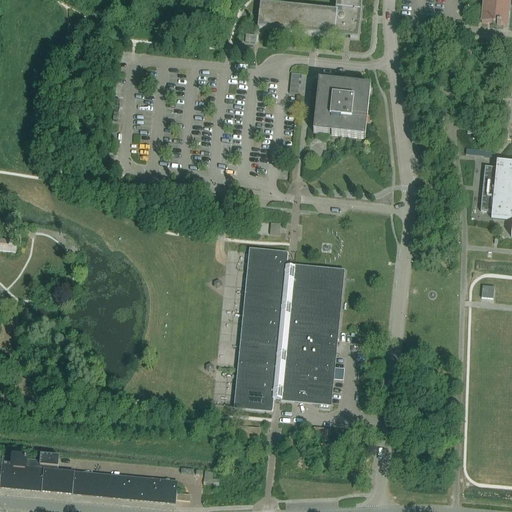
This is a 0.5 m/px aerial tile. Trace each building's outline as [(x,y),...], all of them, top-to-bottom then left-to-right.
[(362,0),(336,0),(335,12),(260,4),(257,29),(358,40),(362,0)] [(509,0),(483,0),(481,24),(497,25),(496,27),(501,27),(501,26),(507,26),(509,0)] [(246,35),(245,43),(255,44),(256,36),(246,35)] [(291,75),(289,95),(297,96),(299,75),(291,75)] [(365,140),(367,122),(370,88),(319,83),(313,134),(365,140)] [(465,156),(494,159),(495,154),(466,151),(465,156)] [(485,168),(482,188),(480,213),(491,214),(491,220),(511,221),(511,225),(511,238),(511,237),(511,164),(496,163),(496,169),(485,168)] [(204,213),(217,215),(218,208),(205,207),(204,213)] [(279,237),(280,229),(280,225),(256,223),(255,234),(279,237)] [(0,251),(15,253),(16,243),(0,241),(0,251)] [(339,310),(343,273),(287,268),(288,256),(251,252),(235,409),(273,413),(274,401),(330,406),(336,345),(339,310)] [(481,299),(493,300),(494,288),(483,287),(481,299)] [(259,441),(260,433),(260,429),(236,427),(235,438),(259,441)] [(354,432),(312,428),(311,440),(329,442),(329,444),(352,446),(354,432)] [(288,444),(299,445),(300,435),(289,434),(288,444)] [(176,495),(177,484),(58,472),(59,458),(41,456),(40,462),(3,458),(0,486),(0,488),(175,505),(176,502),(190,503),(190,496),(176,495)]
